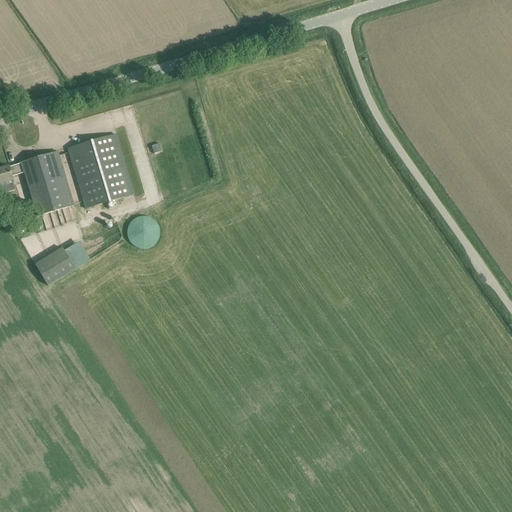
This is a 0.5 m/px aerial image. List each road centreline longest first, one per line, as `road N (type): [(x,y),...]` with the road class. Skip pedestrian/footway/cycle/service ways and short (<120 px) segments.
road 1 (unclassified): [(0,115),(341,16)]
road 2 (unclassified): [(511,310),(380,120),(341,16)]
